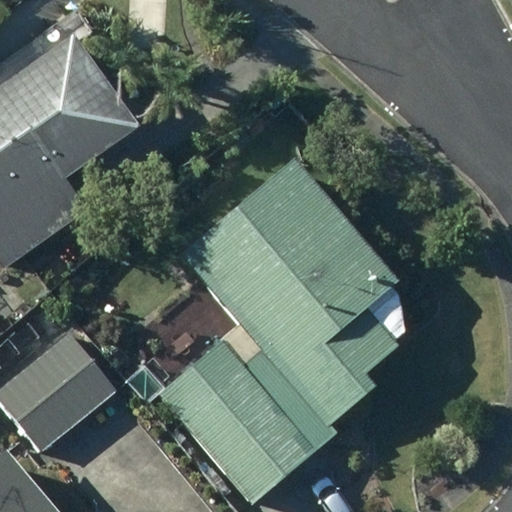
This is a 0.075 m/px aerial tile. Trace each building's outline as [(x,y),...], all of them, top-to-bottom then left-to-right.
[(67,42),(0,89),(0,273),(82,216),(60,185),(132,134),(67,42)] [(368,396),(357,382),(393,352),(389,348),(399,339),(395,303),(388,295),(394,290),(288,166),(178,259),(259,355),(240,371),(220,347),(157,400),(250,509),(332,438),(326,431),(368,396)] [(63,334),(0,386),(0,413),(37,458),(114,394),(63,334)] [(0,511),(47,511),(0,455),(0,511)] [(327,511),(297,477),(261,509),(264,511),(327,511)]
